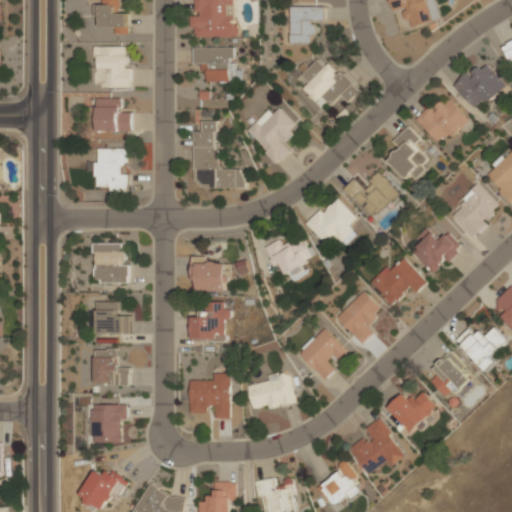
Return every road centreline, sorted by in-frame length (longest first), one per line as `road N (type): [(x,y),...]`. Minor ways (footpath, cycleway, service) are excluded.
road 1 (residential): [(163,0),(169,444),(246,450),(296,438),(333,414),(511,244)]
road 2 (residential): [(51,218),(221,217),(278,200),(458,38),(511,3)]
road 3 (tertiary): [(34,0),(33,511)]
road 4 (tertiary): [(50,511),(50,0)]
